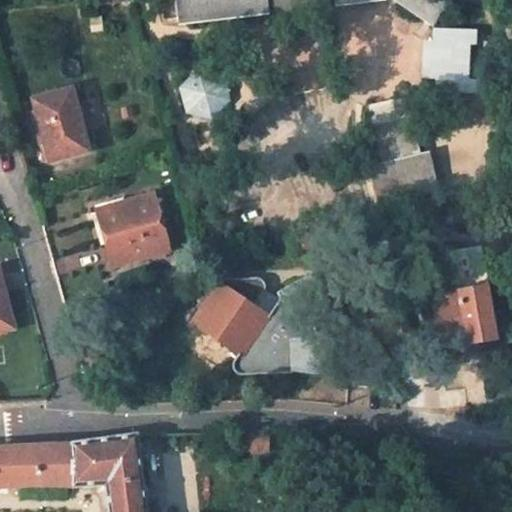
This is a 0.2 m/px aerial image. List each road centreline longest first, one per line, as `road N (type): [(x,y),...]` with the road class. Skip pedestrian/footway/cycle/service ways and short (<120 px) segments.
road 1 (unclassified): [(79,425),(347,414),(511,436)]
road 2 (residential): [(0,183),(15,194),(79,425)]
